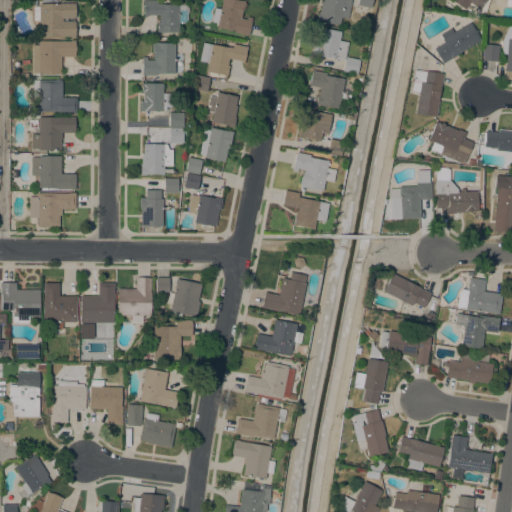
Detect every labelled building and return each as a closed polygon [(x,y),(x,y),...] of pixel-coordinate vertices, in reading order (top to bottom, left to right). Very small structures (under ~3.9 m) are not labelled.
[(178,32),(157,32),(157,22),(158,22),(159,15),(146,15),(146,16),(143,16),(143,0),(157,0),(157,4),(178,4),(178,32)] [(248,35),(234,32),(235,30),(216,27),(217,22),(212,21),(214,8),(220,9),(222,0),(240,0),(245,1),(244,3),(245,3),(244,9),(243,9),(243,11),(242,11),(241,18),(246,19),(247,16),(252,17),(248,35)] [(349,0),(347,18),(340,17),(338,25),(316,21),(317,11),(319,12),(321,1),(322,1),(322,0),(349,0)] [(484,0),(479,8),(468,2),(464,9),(453,3),(454,0),(484,0)] [(75,36),(39,36),(39,20),(33,20),(33,6),(39,6),(39,3),(61,3),(75,3),(75,24),(76,24),(76,35),(75,35),(75,36)] [(178,22),(186,22),(186,4),(177,4),(178,22)] [(433,48),(443,42),(441,39),(442,38),(439,34),(450,27),(453,32),(469,22),(480,40),(442,63),(433,48)] [(510,23),(511,23),(511,79),(504,79),(506,54),(501,53),(502,38),(510,23)] [(356,69),(355,73),(342,71),(344,60),(334,58),(334,59),(313,55),(314,52),(311,51),(312,47),(313,47),(314,43),(315,44),(318,27),(340,31),(338,40),(347,42),(344,56),(358,59),(356,69)] [(75,41),(75,56),(61,56),(61,74),(38,73),(38,72),(32,72),(32,44),(38,44),(38,40),(75,41)] [(174,73),(156,73),(156,75),(141,75),(142,56),(146,56),(146,60),(152,60),(152,42),(174,42),(174,73)] [(208,62),(199,61),(203,42),(232,48),(233,44),(247,46),(243,63),(241,63),(242,61),(228,58),(227,65),(229,66),(227,75),(206,71),(208,62)] [(483,44),(499,45),(497,61),(482,60),(483,44)] [(418,92),(410,91),(413,69),(425,71),(425,70),(442,73),(439,92),(435,116),(415,113),(418,92)] [(337,108),(315,104),(316,94),(318,95),(319,87),(308,85),(311,70),(326,73),(325,75),(343,79),(337,108)] [(206,91),(192,88),(195,75),(209,78),(206,91)] [(38,97),(32,97),(32,80),(61,80),(61,97),(76,97),(76,113),(58,112),(58,111),(38,111),(38,97)] [(154,110),(149,110),(149,111),(147,111),(147,110),(145,110),(145,111),(139,111),(139,100),(143,100),(143,93),(141,93),(141,83),(162,83),(162,93),(171,93),(171,106),(165,106),(165,110),(159,110),(158,111),(156,111),(155,111),(154,110)] [(237,96),(235,105),(236,106),(234,116),(235,117),(233,127),(228,126),(228,125),(211,121),(213,112),(206,111),(209,96),(216,97),(217,92),(237,96)] [(326,132),(321,131),(319,140),(302,137),(302,138),(296,136),(296,134),(297,129),(298,126),(300,126),(303,109),(330,114),(326,132)] [(168,112),(183,112),(183,127),(168,127),(168,112)] [(74,117),(74,119),(75,119),(75,129),(74,129),(74,132),(60,132),(60,149),(38,149),(38,148),(30,148),(30,134),(38,134),(38,116),(74,117)] [(429,149),(432,142),(427,139),(435,121),(440,123),(440,122),(444,124),(443,125),(446,126),(446,125),(457,130),(458,129),(465,132),(463,138),(472,142),(470,145),(471,145),(464,162),(459,162),(429,149)] [(232,131),(229,148),(226,148),(224,161),(204,157),(204,155),(199,154),(203,129),(209,130),(210,127),(232,131)] [(182,128),(182,142),(168,142),(168,128),(182,128)] [(511,159),(504,158),(504,155),(495,154),(496,147),(483,146),(485,131),(497,132),(498,128),(511,128),(511,159)] [(342,141),(339,156),(326,153),(328,139),(342,141)] [(168,149),(172,149),(172,165),(163,165),(163,174),(145,174),(145,175),(140,175),(140,164),(141,164),(141,153),(143,153),(143,143),(166,144),(168,149)] [(299,186),(301,176),(302,176),(303,169),(297,168),(296,172),(291,171),(295,152),(309,155),(309,156),(327,160),(326,163),(328,163),(327,165),(326,165),(325,168),(334,169),(331,181),(323,180),(321,190),(299,186)] [(38,175),(31,175),(31,157),(38,157),(38,155),(60,155),(60,173),(75,173),(75,189),(70,189),(70,188),(56,188),(56,187),(47,187),(47,191),(39,190),(39,188),(38,188),(38,175)] [(187,157),(201,160),(198,174),(185,171),(187,157)] [(457,191),(460,191),(460,188),(464,188),(464,191),(477,190),(477,211),(455,212),(455,213),(445,214),(445,207),(435,208),(434,180),(435,180),(435,171),(437,171),(437,167),(449,168),(448,179),(457,188),(457,191)] [(398,198),(389,199),(388,188),(398,188),(398,186),(414,185),(414,182),(416,182),(416,170),(428,170),(428,182),(430,182),(431,199),(419,199),(419,218),(399,219),(398,198)] [(199,176),(197,190),(183,187),(186,173),(199,176)] [(511,231),(492,230),(495,198),(490,198),(491,187),(490,187),(491,175),(511,176),(511,231)] [(177,178),(177,192),(163,192),(164,178),(177,178)] [(162,226),(140,226),(140,208),(139,208),(139,198),(145,198),(145,190),(160,190),(160,198),(162,198),(162,226)] [(292,224),(294,211),(296,211),(297,208),(281,204),(284,190),(298,192),(297,197),(327,203),(324,221),(314,219),(312,228),(310,228),(310,229),(305,228),(305,227),(302,226),(301,228),(299,227),(299,226),(298,225),(298,227),(295,226),(295,225),(292,224)] [(75,193),(75,208),(61,208),(61,215),(59,215),(59,226),(36,226),(36,217),(29,217),(29,196),(36,196),(36,193),(75,193)] [(195,213),(187,211),(191,194),(198,195),(198,194),(217,198),(222,199),(219,209),(217,209),(214,226),(193,222),(195,213)] [(301,258),(303,263),(300,267),(294,266),(292,261),(295,257),(301,258)] [(297,315),(268,308),(267,309),(261,307),(264,292),(277,295),(281,277),(288,279),(290,272),(305,275),(303,282),(304,282),(297,315)] [(430,293),(423,307),(413,302),(411,306),(382,291),(391,273),(430,293)] [(117,315),(117,288),(134,288),(134,277),(150,277),(150,315),(142,315),(142,321),(131,321),(131,315),(117,315)] [(168,292),(155,291),(155,277),(168,277),(168,289),(168,292)] [(461,289),(467,289),(468,277),(484,279),(483,291),(501,294),(498,313),(456,307),(458,292),(461,289)] [(173,290),(176,278),(201,284),(197,300),(199,301),(195,316),(181,313),(180,316),(176,315),(176,312),(169,311),(169,308),(165,307),(168,292),(168,289),(173,290)] [(39,289),(39,316),(29,316),(28,323),(12,323),(12,310),(0,310),(0,282),(15,282),(15,289),(39,289)] [(58,283),(58,295),(76,296),(76,321),(43,321),(43,282),(58,283)] [(113,322),(79,322),(80,295),(97,296),(98,283),(113,283),(113,322)] [(434,314),(433,320),(425,318),(427,312),(434,314)] [(481,349),(460,345),(463,325),(454,324),(454,323),(447,322),(448,313),(455,314),(455,313),(473,315),(473,314),(499,318),(497,332),(483,330),(482,333),(483,333),(481,349)] [(288,356),(253,348),(256,333),(270,336),(273,319),(295,324),(288,356)] [(153,340),(149,340),(149,327),(153,327),(153,326),(176,326),(176,320),(191,320),(191,335),(179,335),(179,359),(153,359),(153,340)] [(370,341),(366,336),(362,331),(366,328),(374,337),(370,341)] [(378,346),(380,331),(387,332),(387,330),(430,337),(426,366),(414,364),(415,356),(408,355),(408,354),(394,352),(394,353),(384,351),(385,348),(379,347),(377,347),(378,346)] [(37,344),(37,358),(14,358),(14,344),(37,344)] [(471,350),(470,360),(472,360),(473,352),(488,355),(487,362),(492,363),(492,366),(496,367),(495,372),(491,372),(489,383),(474,381),(474,383),(456,381),(457,379),(445,377),(447,367),(443,366),(444,361),(447,362),(448,360),(459,362),(461,349),(471,350)] [(368,358),(369,354),(375,355),(374,359),(386,361),(381,391),(378,391),(376,403),(361,401),(363,389),(361,388),(366,358),(368,358)] [(437,368),(430,366),(431,359),(438,360),(437,368)] [(243,391),(246,375),(259,378),(260,372),(262,372),(265,361),(287,366),(286,368),(293,369),(288,393),(294,394),(293,400),(280,397),(280,398),(279,398),(278,400),(255,396),(255,393),(243,391)] [(145,368),(167,372),(163,389),(177,392),(174,407),(139,400),(145,368)] [(120,406),(122,406),(121,424),(105,423),(106,409),(88,408),(90,385),(91,385),(91,379),(102,380),(102,386),(121,387),(120,406)] [(57,385),(58,380),(76,381),(76,383),(83,384),(83,386),(85,386),(84,409),(67,408),(66,422),(51,421),(53,385),(57,385)] [(38,385),(38,394),(34,394),(34,397),(38,397),(38,416),(12,416),(12,401),(8,401),(8,384),(38,385)] [(352,400),(350,408),(344,407),(345,399),(352,400)] [(272,439),(252,435),(252,436),(234,433),(237,418),(251,420),(254,404),(255,405),(255,403),(284,408),(282,422),(275,420),(272,439)] [(141,404),(140,425),(126,425),(126,404),(141,404)] [(387,451),(368,456),(366,448),(357,450),(351,423),(354,422),(352,415),(376,409),(387,451)] [(145,442),(145,441),(139,440),(143,418),(144,418),(145,412),(157,414),(156,420),(174,424),(175,422),(181,423),(180,427),(174,426),(170,447),(145,442)] [(491,453),(488,473),(466,470),(462,470),(460,479),(451,477),(452,468),(446,467),(451,434),(466,437),(465,449),(491,453)] [(443,447),(438,467),(422,463),(420,470),(404,466),(407,455),(396,452),(400,436),(443,447)] [(267,460),(273,461),(271,473),(265,472),(264,478),(242,474),(244,464),(243,464),(244,457),(231,455),(234,440),(270,446),(267,460)] [(51,481),(32,493),(31,492),(26,495),(28,497),(21,501),(16,493),(23,489),(20,484),(22,483),(13,468),(15,467),(18,467),(36,456),(51,481)] [(379,471),(368,470),(368,465),(374,465),(378,458),(385,462),(379,471)] [(382,490),(374,505),(374,506),(370,511),(345,511),(346,511),(337,507),(343,496),(353,501),(364,481),(382,490)] [(223,511),(224,504),(238,506),(240,489),(242,489),(242,482),(270,486),(268,504),(265,504),(264,511),(262,511),(261,511),(223,511)] [(438,494),(435,511),(419,511),(411,511),(403,511),(403,509),(391,508),(394,492),(405,493),(406,489),(438,494)] [(38,511),(47,491),(61,497),(57,508),(67,511),(38,511)] [(131,511),(133,497),(139,498),(139,493),(163,495),(162,510),(160,509),(159,511),(131,511)] [(470,511),(451,511),(452,506),(456,507),(457,495),(473,497),(470,511)] [(100,511),(101,500),(116,502),(115,511),(100,511)]
